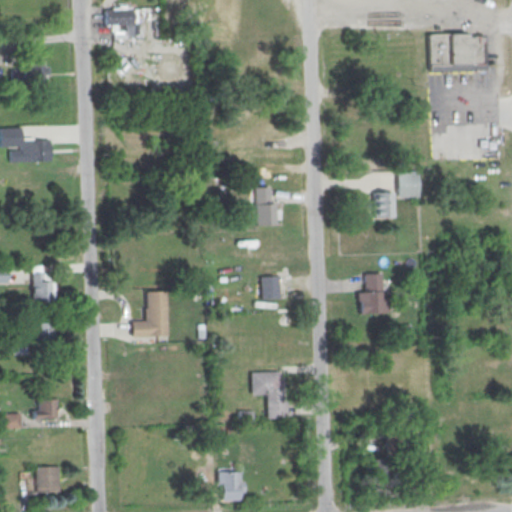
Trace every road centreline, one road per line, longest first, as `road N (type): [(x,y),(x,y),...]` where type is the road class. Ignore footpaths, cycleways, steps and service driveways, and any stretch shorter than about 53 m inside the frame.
road 1 (residential): [(78,0),(95,511)]
road 2 (residential): [(306,0),(322,511)]
